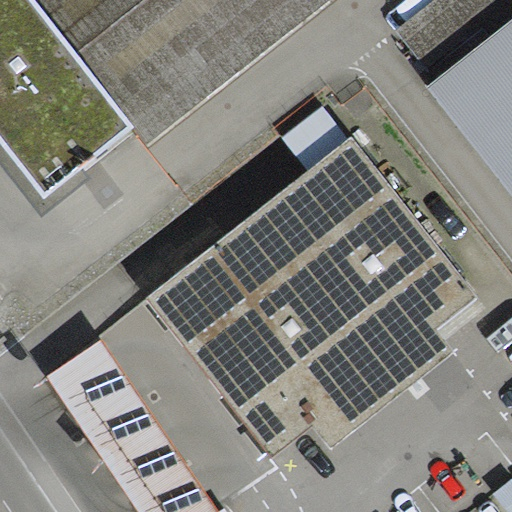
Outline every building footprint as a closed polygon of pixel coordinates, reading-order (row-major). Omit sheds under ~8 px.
[(0,0),(0,134),(49,196),(136,128),(148,142),(326,0),(0,0)] [(511,0),(438,0),(392,37),(432,85),(511,20),(511,0)] [(511,20),(432,85),(423,91),(511,203),(511,20)] [(357,145),(154,309),(287,473),(330,438),(349,462),(470,364),(452,342),(492,310),(357,145)] [(59,389),(148,511),(223,511),(109,353),(59,389)]
